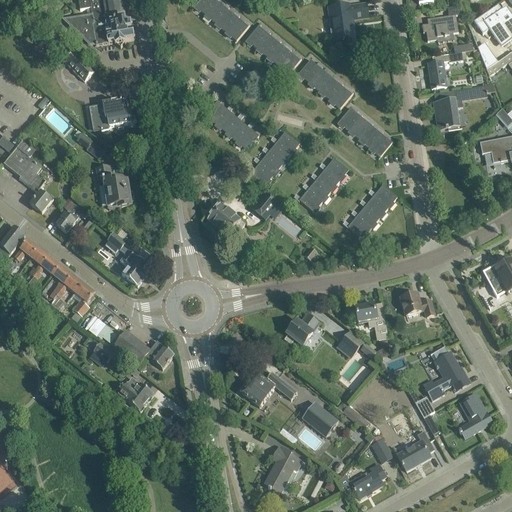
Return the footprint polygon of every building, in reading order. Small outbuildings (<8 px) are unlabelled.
[(78,0),(80,11),(90,10),(92,18),(70,21),(96,47),(115,45),(115,46),(121,50),(125,45),(125,43),(134,41),(135,38),(135,35),(132,32),(131,27),(127,28),(125,22),(126,22),(122,0),(78,0)] [(201,0),(195,8),(205,17),(218,2),(219,1),(218,0),(215,0),(214,0),(201,0)] [(205,17),(216,25),(228,11),(230,9),(227,7),(225,9),(218,2),(205,17)] [(351,21),(368,18),(366,6),(349,9),(349,7),(329,9),(330,18),(333,18),(336,43),(348,41),(349,43),(351,43),(351,41),(353,41),(351,21)] [(511,13),(508,7),(479,26),(495,50),(511,39),(511,13)] [(432,25),(422,27),(424,35),(426,34),(428,43),(438,42),(438,44),(453,42),(452,36),(458,35),(456,17),(464,15),(460,8),(457,8),(448,10),(449,18),(441,19),(431,20),(432,25)] [(226,34),(238,20),(240,18),(237,15),(236,17),(228,11),(216,25),(226,34)] [(473,12),(467,16),(471,23),(477,19),(473,12)] [(238,20),(226,34),(237,43),(250,26),(247,24),(246,26),(238,20)] [(247,42),(257,51),(269,36),(271,35),(268,32),(267,34),(259,27),(247,42)] [(59,35),(55,39),(63,48),(67,44),(59,35)] [(257,51),(268,59),(280,45),(281,43),(279,41),(277,43),(269,36),(257,51)] [(278,68),(290,53),(292,52),(289,49),(287,51),(280,45),(268,59),(278,68)] [(453,48),(454,56),(461,54),(478,52),(475,45),(453,48)] [(290,53),(278,68),(289,76),(302,60),(299,58),(298,60),(290,53)] [(75,54),(65,64),(74,72),(85,84),(95,74),(75,54)] [(454,56),(433,59),(434,65),(443,63),(443,64),(449,63),(450,65),(463,63),(462,54),(454,56)] [(487,71),(497,64),(490,54),(483,59),(487,71)] [(487,71),(490,78),(509,65),(511,69),(511,54),(500,63),(499,63),(497,64),(487,71)] [(299,76),(309,85),(321,70),(323,69),(320,66),(319,68),(311,62),(299,76)] [(431,80),(432,91),(437,90),(437,91),(447,89),(443,63),(428,66),(430,74),(431,74),(432,80),(431,80)] [(309,85),(320,93),(331,79),(332,79),(333,77),(330,75),(329,77),(321,70),(309,85)] [(330,102),(342,88),(343,86),(341,83),(339,85),(332,79),(331,79),(320,93),(330,102)] [(342,88),(330,102),(340,111),(354,94),(351,92),(350,94),(342,88)] [(205,117),(215,125),(227,111),(220,105),(224,100),(221,97),(216,103),(217,103),(205,117)] [(105,111),(98,112),(101,132),(108,131),(109,129),(110,129),(116,128),(116,129),(119,131),(124,130),(126,127),(125,126),(132,125),(133,124),(134,122),(134,118),(131,116),(130,116),(130,115),(129,116),(129,112),(128,112),(126,102),(117,103),(111,104),(104,105),(105,111)] [(436,105),(434,106),(437,119),(438,119),(440,132),(460,129),(458,119),(456,110),(464,109),(462,103),(455,104),(455,102),(436,105)] [(215,125),(226,134),(238,120),(237,119),(230,113),(234,109),(231,106),(227,111),(215,125)] [(339,124),(349,133),(361,118),(362,119),(363,117),(360,115),(359,116),(351,110),(339,124)] [(496,116),(508,129),(511,126),(511,122),(502,111),(496,116)] [(226,134),(236,143),(249,129),(248,128),(240,122),(244,117),(241,115),(237,119),(238,120),(226,134)] [(349,133),(360,141),(372,127),(373,125),(371,123),(369,125),(362,119),(361,118),(349,133)] [(249,129),(236,143),(247,152),(259,138),(251,130),(255,126),(252,123),(248,128),(249,129)] [(370,150),(382,136),(384,134),(381,132),(379,133),(372,127),(360,141),(370,150)] [(271,142),(276,146),(290,158),(300,146),(285,134),(278,143),(273,139),(271,142)] [(382,136),(370,150),(381,159),(394,143),(391,140),(390,142),(382,136)] [(502,164),(511,162),(511,163),(511,164),(511,138),(480,145),(483,157),(492,155),(494,166),(494,165),(500,164),(500,165),(502,164)] [(4,166),(21,179),(34,162),(31,160),(37,152),(23,141),(10,158),(4,166)] [(262,152),(267,156),(282,168),(290,158),(276,146),(270,153),(265,149),(262,152)] [(254,162),(259,166),(273,178),(282,168),(267,156),(261,163),(256,159),(254,162)] [(320,168),(324,172),(339,184),(349,172),(334,160),(327,169),(322,165),(320,168)] [(34,162),(21,179),(19,181),(38,195),(47,183),(47,182),(53,175),(43,167),(42,169),(34,162)] [(273,178),(259,166),(252,173),(248,170),(245,173),(250,177),(251,176),(265,188),(273,178)] [(100,177),(98,177),(100,186),(106,185),(107,192),(105,192),(106,198),(108,198),(109,209),(119,207),(119,209),(131,207),(127,178),(112,181),(110,168),(98,170),(100,177)] [(311,178),(316,182),(330,194),(339,184),(324,172),(318,179),(314,175),(311,178)] [(303,189),(307,193),(322,205),(330,194),(316,182),(310,190),(305,186),(303,189)] [(369,195),(373,199),(374,198),(389,210),(397,199),(383,187),(376,196),(371,192),(369,195)] [(31,206),(42,215),(49,207),(55,200),(50,196),(48,199),(41,193),(31,206)] [(322,205),(307,193),(301,200),(297,196),(294,199),(299,203),(300,202),(314,214),(322,205)] [(253,211),(266,222),(279,206),(266,195),(253,211)] [(360,205),(365,209),(365,208),(380,220),(389,210),(374,198),(373,199),(367,206),(363,202),(360,205)] [(62,208),(68,213),(75,205),(68,200),(62,208)] [(207,222),(232,242),(238,235),(246,226),(229,212),(221,205),(207,222)] [(351,215),(356,219),(371,231),(380,220),(365,208),(365,209),(359,216),(354,212),(351,215)] [(57,227),(67,235),(77,223),(76,222),(79,218),(74,214),(71,218),(66,215),(57,227)] [(81,229),(86,233),(95,222),(90,218),(87,222),(81,229)] [(356,219),(350,227),(345,223),(343,226),(348,230),(349,229),(363,241),(371,231),(356,219)] [(8,236),(0,245),(0,260),(4,264),(19,245),(26,237),(14,228),(8,236)] [(137,288),(138,289),(153,271),(151,270),(143,264),(124,248),(126,245),(114,236),(109,243),(120,252),(121,252),(127,256),(123,261),(123,260),(121,263),(129,269),(122,277),(137,288)] [(26,255),(31,260),(39,250),(29,241),(21,251),(15,259),(19,263),(26,255)] [(30,276),(34,279),(50,258),(39,250),(31,260),(40,267),(36,271),(35,270),(30,276)] [(44,270),(54,278),(62,268),(50,258),(34,279),(38,282),(42,276),(40,275),(44,270)] [(500,264),(483,274),(497,299),(507,294),(508,296),(509,295),(508,293),(511,290),(511,261),(501,267),(500,264)] [(50,299),(54,302),(73,277),(62,268),(54,278),(62,284),(50,299)] [(67,289),(76,295),(84,286),(73,277),(54,302),(51,306),(61,314),(68,306),(61,300),(65,294),(64,293),(67,289)] [(84,286),(76,295),(83,301),(74,312),(76,314),(72,320),(77,325),(83,319),(90,310),(86,306),(87,304),(88,305),(96,295),(84,286)] [(423,305),(420,306),(417,295),(401,300),(404,309),(407,318),(425,313),(427,319),(435,317),(431,302),(423,304),(423,305)] [(366,307),(356,309),(356,310),(358,323),(368,322),(369,329),(377,327),(379,342),(381,341),(381,342),(382,350),(383,355),(386,354),(389,353),(388,341),(389,341),(389,339),(385,317),(383,307),(375,308),(375,306),(371,307),(366,308),(366,307)] [(289,337),(285,342),(291,346),(295,342),(302,347),(319,326),(307,317),(301,325),(298,323),(287,336),(289,337)] [(146,359),(163,372),(175,357),(158,343),(150,352),(127,334),(127,333),(115,348),(139,368),(146,359)] [(341,345),(341,346),(344,343),(356,353),(353,356),(354,356),(363,345),(350,334),(341,345)] [(94,354),(107,364),(114,355),(100,345),(94,354)] [(361,352),(372,360),(376,354),(366,346),(361,352)] [(328,348),(316,363),(325,370),(337,356),(328,348)] [(451,355),(449,356),(445,349),(431,357),(431,358),(431,357),(438,369),(436,370),(437,371),(439,371),(444,380),(433,386),(434,387),(426,391),(425,390),(432,403),(439,399),(445,396),(443,392),(459,383),(462,390),(470,385),(462,370),(460,371),(451,355)] [(368,359),(364,365),(367,368),(372,362),(368,359)] [(399,373),(386,378),(400,390),(406,387),(399,373)] [(297,395),(280,381),(272,375),(267,382),(257,375),(241,396),(260,410),(275,389),(291,403),(297,395)] [(119,396),(140,413),(154,396),(140,385),(140,386),(132,380),(119,396)] [(412,389),(408,391),(415,405),(420,402),(412,389)] [(460,433),(459,433),(461,436),(462,435),(465,441),(481,432),(479,428),(491,422),(493,425),(487,415),(476,396),(460,405),(471,424),(460,431),(460,433)] [(420,402),(415,405),(424,421),(430,417),(435,414),(427,399),(420,402)] [(344,402),(338,410),(343,414),(344,412),(348,408),(349,407),(344,402)] [(303,421),(326,440),(339,424),(315,405),(303,421)] [(349,408),(343,415),(365,432),(370,425),(349,408)] [(430,417),(424,421),(434,438),(440,435),(430,417)] [(402,466),(403,469),(404,468),(407,474),(416,469),(415,467),(420,464),(421,466),(431,460),(429,456),(435,452),(424,434),(418,437),(421,443),(397,457),(403,466),(402,466)] [(371,447),(377,457),(388,450),(380,437),(372,441),(375,445),(371,447)] [(292,455),(290,454),(281,449),(281,450),(279,449),(273,461),(277,464),(272,474),(274,475),(272,479),(270,478),(264,488),(269,490),(268,491),(271,493),(272,492),(280,496),(285,488),(294,471),(297,473),(303,464),(291,457),(292,455)] [(335,470),(335,471),(336,471),(336,472),(336,473),(337,473),(338,473),(338,474),(339,474),(340,474),(340,473),(341,473),(342,472),(344,469),(345,468),(345,467),(344,466),(344,465),(343,465),(343,464),(342,464),(341,464),(340,464),(339,464),(339,465),(336,468),(336,469),(335,469),(335,470)] [(373,475),(369,477),(367,474),(350,484),(349,484),(355,494),(356,494),(360,501),(383,487),(380,482),(386,479),(379,466),(371,471),(373,475)] [(343,480),(338,483),(347,498),(355,494),(349,484),(350,484),(345,476),(343,480)] [(330,482),(327,487),(334,491),(337,486),(330,482)]
